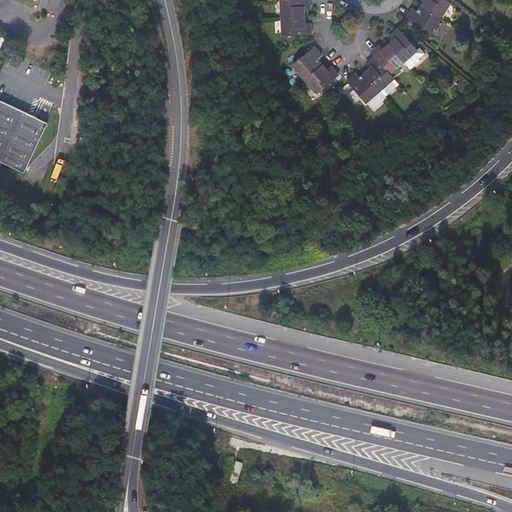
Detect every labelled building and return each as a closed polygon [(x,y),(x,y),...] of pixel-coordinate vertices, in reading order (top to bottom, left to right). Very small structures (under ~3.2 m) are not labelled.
[(275,0),(279,0),(280,0),(283,36),(312,34),(311,23),(305,23),(304,10),(311,10),(309,0),(275,0)] [(412,6),(406,16),(430,31),(450,1),(448,0),(423,0),(418,9),(412,6)] [(402,25),(398,28),(405,35),(409,32),(402,25)] [(346,80),(365,102),(381,88),(394,77),(391,72),(404,61),(417,49),(405,35),(398,28),(390,35),(393,39),(383,48),(380,44),(372,51),(375,55),(366,63),(370,67),(359,76),(356,72),(346,80)] [(322,54),(314,46),(294,65),(318,92),(339,73),(331,65),(326,70),(316,60),(322,54)] [(404,61),(409,68),(419,59),(417,57),(423,52),(419,47),(417,49),(404,61)] [(387,94),(400,83),(394,77),(381,88),(387,94)] [(387,94),(381,88),(365,102),(370,108),(387,94)] [(48,123),(0,99),(0,161),(24,173),(48,123)]
